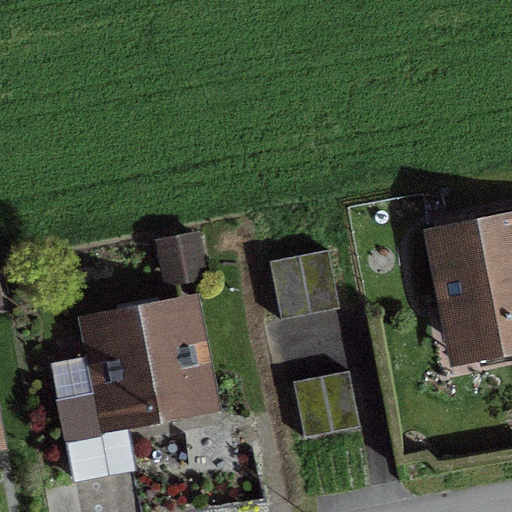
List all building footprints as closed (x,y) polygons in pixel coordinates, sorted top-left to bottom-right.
[(470,358),(511,350),(511,220),(431,237),(445,311),(460,308),(470,358)] [(193,238),(156,246),(162,275),(199,268),(193,238)] [(278,323),(337,312),(325,253),(266,264),(278,323)] [(197,405),(179,312),(95,328),(101,359),(51,369),(72,482),(105,477),(95,424),(197,405)] [(301,441),(357,430),(346,374),(290,385),(301,441)]
